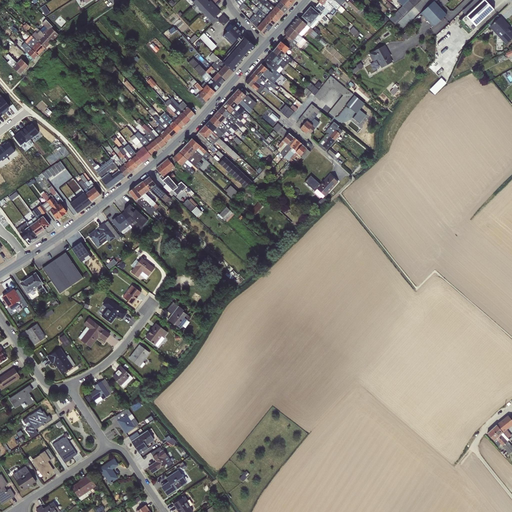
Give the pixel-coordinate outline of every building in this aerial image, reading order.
[(205,0),(198,0),(194,4),(203,13),(212,4),(209,1),(208,2),(205,0)] [(263,0),(258,0),(258,1),(279,18),(284,13),(275,6),(274,7),(266,0),(265,2),(263,0)] [(288,9),(278,0),(272,0),(277,4),(275,6),(284,13),(288,9)] [(292,4),(287,0),(278,0),(288,9),(292,4)] [(329,12),(333,7),(325,0),(316,0),(319,3),(315,7),(322,13),(326,9),(328,12),(329,12)] [(334,0),(325,0),(333,7),(336,10),(340,6),(334,0)] [(343,0),(345,1),(363,18),(366,14),(351,0),(343,0)] [(408,0),(407,0),(405,3),(411,9),(414,6),(408,0)] [(485,0),(481,0),(466,15),(458,22),(468,34),(494,9),(485,0)] [(466,15),(481,0),(473,0),(462,11),(466,15)] [(279,18),(258,1),(257,3),(259,4),(256,7),(258,9),(275,23),(279,18)] [(433,1),(420,13),(433,27),(447,14),(433,1)] [(388,2),(385,5),(391,11),(394,7),(388,2)] [(405,3),(403,5),(409,12),(411,9),(405,3)] [(212,4),(203,13),(211,21),(215,17),(220,12),(212,4)] [(45,5),(40,8),(45,16),(50,12),(45,5)] [(312,5),(306,12),(318,22),(321,18),(325,22),(328,19),(322,13),(315,7),(312,5)] [(406,14),(409,12),(403,5),(402,6),(400,8),(406,14)] [(403,17),(406,14),(400,8),(397,11),(403,17)] [(258,9),(255,13),(271,27),(275,23),(258,9)] [(403,17),(397,11),(395,14),(401,19),(403,17)] [(306,12),(300,19),(311,29),(318,22),(306,12)] [(271,27),(255,13),(249,20),(264,36),(271,27)] [(398,22),(401,19),(395,14),(392,16),(398,22)] [(223,15),(218,20),(223,26),(229,20),(223,15)] [(490,25),(500,17),(498,15),(488,23),(490,25)] [(398,22),(392,16),(389,19),(395,25),(398,22)] [(298,17),(290,26),(301,36),(306,31),(314,38),(317,34),(313,30),(311,29),(300,19),(298,17)] [(500,17),(490,25),(489,27),(506,45),(511,38),(511,30),(510,31),(508,29),(509,27),(500,17)] [(42,33),(51,42),(58,34),(51,28),(52,27),(45,20),(42,23),(44,26),(47,28),(42,33)] [(12,25),(10,28),(16,34),(19,31),(12,25)] [(232,26),(227,31),(222,35),(231,44),(237,39),(240,36),(241,34),(239,32),(240,32),(234,25),(232,26)] [(301,36),(290,26),(284,33),(287,36),(286,38),(289,41),(290,39),(292,41),(294,39),(301,45),(306,40),(301,36)] [(353,27),(349,31),(354,36),(356,37),(359,33),(358,32),(353,27)] [(35,32),(31,36),(45,48),(51,42),(42,33),(40,31),(37,34),(35,32)] [(406,31),(400,37),(404,40),(406,38),(407,40),(411,36),(406,31)] [(204,33),(199,37),(212,51),(217,46),(204,33)] [(195,35),(189,40),(192,43),(198,38),(196,36),(195,35)] [(31,36),(24,43),(38,55),(45,48),(31,36)] [(242,38),(234,47),(222,61),(233,72),(240,63),(250,52),(254,47),(251,44),(243,37),(242,38)] [(285,37),(277,47),(285,54),(289,49),(291,50),(295,46),(289,41),(286,38),(285,37)] [(38,55),(24,43),(21,46),(24,49),(25,50),(24,51),(25,52),(24,54),(32,61),(38,55)] [(372,51),(368,53),(373,61),(377,60),(381,68),(393,62),(390,57),(391,56),(385,45),(373,51),(372,51)] [(277,47),(272,52),(287,63),(294,69),(298,64),(291,58),(285,54),(277,47)] [(10,52),(8,54),(24,70),(28,66),(15,53),(13,55),(12,53),(10,52)] [(272,52),(264,61),(278,72),(279,73),(287,63),(272,52)] [(217,73),(225,80),(233,72),(222,61),(213,53),(209,57),(214,63),(211,66),(213,69),(217,73)] [(24,70),(8,54),(6,56),(10,60),(7,62),(20,75),(24,70)] [(208,74),(206,71),(193,58),(188,62),(194,68),(205,81),(204,82),(215,92),(221,86),(213,78),(208,74)] [(264,61),(257,68),(262,74),(270,81),(273,83),(278,78),(276,75),(278,72),(264,61)] [(205,81),(194,68),(191,71),(201,82),(200,82),(202,84),(200,86),(211,97),(215,92),(204,82),(205,81)] [(257,68),(253,73),(262,80),(269,85),(274,89),(277,86),(273,83),(270,81),(262,74),(257,68)] [(217,73),(213,78),(221,86),(225,80),(217,73)] [(262,80),(253,73),(250,76),(261,86),(262,85),(265,87),(267,88),(269,85),(262,80)] [(250,76),(245,82),(259,94),(265,87),(262,85),(261,86),(250,76)] [(330,76),(314,96),(320,100),(331,86),(343,95),(329,112),(326,116),(334,121),(335,122),(338,120),(335,117),(353,94),(330,76)] [(149,77),(146,79),(148,81),(147,81),(152,88),(156,84),(151,78),(150,79),(149,77)] [(441,79),(430,90),(434,95),(445,84),(441,79)] [(127,80),(124,83),(131,92),(134,89),(127,80)] [(197,82),(194,86),(197,88),(200,92),(195,97),(203,105),(211,97),(200,86),(197,82)] [(310,83),(302,92),(308,97),(311,93),(314,95),(318,90),(310,83)] [(393,88),(390,92),(393,96),(399,89),(397,88),(398,87),(397,86),(399,85),(396,83),(392,87),(393,88)] [(505,86),(500,90),(504,94),(509,90),(505,86)] [(281,87),(277,91),(284,97),(286,94),(288,97),(290,94),(281,87)] [(243,88),(241,91),(246,96),(247,95),(248,95),(249,94),(243,88)] [(246,96),(241,91),(238,89),(234,93),(249,107),(254,101),(248,95),(247,95),(246,96)] [(234,93),(230,98),(240,107),(242,105),(250,112),(252,110),(252,109),(249,107),(234,93)] [(0,94),(0,106),(3,111),(5,113),(8,110),(7,108),(10,107),(0,95),(0,94)] [(172,98),(170,99),(174,104),(190,120),(195,115),(183,101),(179,105),(172,98)] [(230,98),(226,102),(243,118),(245,120),(246,119),(241,114),(244,111),(240,107),(230,98)] [(169,99),(165,103),(166,104),(186,124),(190,120),(174,104),(170,99),(169,99)] [(226,102),(222,106),(239,122),(243,118),(226,102)] [(166,104),(165,103),(164,103),(162,105),(164,107),(173,117),(171,119),(181,129),(186,124),(166,104)] [(96,108),(94,110),(101,116),(105,113),(99,107),(99,108),(96,104),(94,106),(96,108)] [(285,104),(280,111),(288,118),(294,111),(285,104)] [(311,104),(298,120),(303,124),(317,109),(311,104)] [(222,106),(218,111),(233,125),(235,123),(241,128),(243,126),(239,122),(222,106)] [(303,124),(300,129),(306,134),(307,131),(310,134),(319,123),(314,118),(320,111),(317,109),(303,124)] [(218,111),(213,116),(232,133),(233,133),(235,131),(236,132),(238,130),(233,125),(218,111)] [(181,129),(171,119),(165,112),(160,116),(161,118),(177,133),(181,129)] [(177,133),(161,118),(159,120),(155,116),(153,118),(159,124),(172,137),(177,133)] [(213,116),(209,120),(224,133),(226,131),(229,135),(232,133),(213,116)] [(158,135),(154,131),(153,129),(152,131),(144,124),(143,125),(139,122),(141,120),(139,118),(137,121),(142,127),(161,148),(166,143),(158,135)] [(209,120),(205,125),(219,138),(224,133),(209,120)] [(334,121),(325,131),(327,134),(335,140),(342,131),(337,127),(339,125),(335,122),(334,121)] [(277,123),(273,128),(277,132),(282,127),(277,123)] [(28,125),(22,130),(30,139),(39,133),(32,124),(29,126),(28,125)] [(172,137),(159,124),(157,126),(158,127),(161,130),(161,132),(158,135),(166,143),(172,137)] [(205,125),(195,135),(208,147),(211,144),(213,145),(216,142),(235,160),(239,156),(219,138),(205,125)] [(161,148),(142,127),(141,128),(144,131),(143,132),(146,134),(143,137),(156,152),(161,148)] [(282,127),(277,132),(280,135),(285,130),(282,127)] [(75,128),(68,134),(71,137),(77,131),(75,128)] [(22,130),(14,136),(20,145),(25,142),(26,143),(30,139),(22,130)] [(285,130),(280,135),(284,139),(289,133),(285,130)] [(143,137),(138,132),(135,135),(136,137),(151,156),(156,152),(143,137)] [(279,147),(277,150),(280,152),(285,147),(293,137),(289,133),(284,139),(278,146),(279,147)] [(327,134),(317,145),(325,151),(335,140),(327,134)] [(136,137),(132,140),(140,151),(136,154),(142,163),(151,156),(136,137)] [(293,137),(285,147),(287,149),(282,154),(284,157),(298,141),(293,137)] [(192,138),(188,143),(203,157),(206,160),(210,155),(192,138)] [(284,157),(288,161),(289,160),(302,145),(298,141),(284,157)] [(5,143),(0,146),(0,148),(7,157),(15,151),(8,142),(6,144),(5,143)] [(188,143),(179,152),(193,165),(198,169),(203,164),(199,161),(203,157),(188,143)] [(128,144),(124,148),(138,166),(142,163),(136,154),(128,144)] [(302,145),(289,160),(293,164),(297,160),(295,158),(296,156),(300,159),(301,157),(304,159),(310,152),(302,145)] [(133,170),(118,149),(116,146),(113,149),(120,158),(119,159),(129,173),(133,170)] [(121,147),(118,149),(133,170),(138,166),(124,148),(123,149),(121,147)] [(331,148),(327,153),(333,158),(336,154),(331,148)] [(224,159),(219,163),(245,188),(250,184),(252,181),(218,150),(216,153),(220,158),(221,157),(224,159)] [(193,165),(179,152),(173,158),(192,175),(195,172),(190,167),(193,165)] [(129,173),(119,159),(115,154),(110,158),(111,158),(125,177),(129,173)] [(125,177),(111,158),(100,167),(98,165),(95,163),(89,156),(86,158),(109,188),(125,177)] [(175,167),(168,158),(156,168),(161,174),(163,176),(175,167)] [(49,169),(48,169),(42,173),(47,179),(53,175),(54,176),(65,168),(60,161),(49,169)] [(265,168),(259,175),(263,178),(269,171),(265,168)] [(82,180),(96,198),(100,195),(92,184),(93,184),(91,180),(88,182),(82,174),(79,177),(82,180)] [(182,191),(186,187),(181,182),(176,185),(171,179),(168,176),(168,175),(165,178),(163,176),(161,174),(159,176),(159,178),(166,184),(172,190),(177,195),(181,190),(182,191)] [(317,188),(317,189),(325,196),(338,182),(330,175),(321,185),(311,175),(304,182),(314,190),(316,187),(317,188)] [(148,177),(143,181),(150,190),(151,189),(163,200),(167,195),(157,185),(148,177)] [(252,181),(250,184),(252,186),(258,179),(256,177),(252,181)] [(96,198),(82,180),(78,182),(84,190),(83,191),(85,193),(91,202),(96,198)] [(150,190),(143,181),(135,187),(141,196),(151,206),(155,209),(159,206),(145,193),(150,190)] [(172,190),(166,184),(163,186),(170,192),(172,190)] [(231,185),(225,191),(227,193),(226,194),(231,198),(237,192),(231,185)] [(56,193),(51,186),(48,188),(53,195),(56,193)] [(151,206),(141,196),(135,187),(129,192),(135,201),(142,207),(145,204),(149,208),(151,206)] [(317,189),(314,192),(321,199),(322,198),(323,198),(325,196),(317,189)] [(62,216),(47,196),(44,191),(40,194),(46,202),(42,205),(47,211),(48,212),(50,211),(57,219),(59,218),(62,216)] [(16,192),(9,197),(11,201),(19,195),(16,192)] [(85,193),(77,198),(84,207),(91,202),(85,193)] [(50,194),(47,196),(62,216),(65,214),(65,213),(67,212),(60,202),(58,204),(50,194)] [(77,198),(70,204),(77,213),(84,207),(77,198)] [(188,199),(184,203),(197,217),(202,212),(196,206),(197,205),(191,198),(189,200),(188,199)] [(318,205),(315,208),(317,210),(325,201),(323,198),(322,198),(321,199),(316,204),(318,205)] [(258,202),(251,211),(255,215),(263,206),(258,202)] [(47,211),(42,205),(42,204),(32,212),(35,217),(44,229),(50,225),(42,215),(47,211)] [(148,220),(130,204),(124,210),(126,213),(124,214),(123,213),(122,214),(132,227),(136,232),(148,220)] [(218,213),(217,214),(224,221),(225,220),(226,220),(227,221),(234,214),(226,207),(220,214),(218,213)] [(289,211),(285,213),(293,222),(292,222),(298,227),(300,224),(302,218),(293,216),(289,211)] [(117,217),(112,221),(121,232),(122,233),(124,233),(132,227),(122,214),(118,217),(117,217)] [(35,217),(27,223),(36,235),(44,229),(35,217)] [(165,219),(162,222),(168,228),(171,224),(165,219)] [(108,221),(104,224),(115,238),(117,240),(120,237),(108,221)] [(36,235),(27,223),(27,222),(16,229),(25,240),(28,238),(30,240),(36,235)] [(109,242),(115,238),(104,224),(98,228),(99,229),(95,232),(94,231),(89,236),(97,246),(107,239),(109,242)] [(80,242),(72,248),(81,262),(85,260),(84,258),(89,254),(81,242),(81,243),(80,242)] [(60,293),(83,278),(65,253),(43,268),(60,293)] [(257,255),(249,263),(252,266),(260,258),(257,255)] [(154,268),(141,258),(138,261),(134,267),(130,272),(138,278),(140,274),(143,271),(148,275),(154,268)] [(43,284),(35,273),(21,283),(28,294),(36,288),(40,294),(42,296),(47,293),(42,284),(43,284)] [(141,292),(132,285),(122,297),(132,304),(141,292)] [(14,291),(13,289),(2,296),(9,307),(11,310),(22,303),(24,307),(28,305),(24,299),(21,301),(14,291)] [(18,289),(14,291),(21,301),(24,299),(18,289)] [(126,313),(107,298),(102,304),(107,308),(101,316),(111,323),(117,315),(122,319),(126,313)] [(184,310),(173,302),(166,310),(171,314),(168,319),(174,325),(175,324),(181,328),(187,320),(188,321),(191,317),(183,311),(184,310)] [(54,313),(52,310),(39,318),(40,321),(54,313)] [(110,334),(88,318),(83,324),(86,327),(78,338),(90,348),(99,336),(105,341),(110,334)] [(156,323),(145,337),(158,347),(164,338),(168,332),(156,323)] [(46,337),(37,324),(26,331),(34,344),(46,337)] [(143,362),(150,353),(139,345),(129,358),(142,368),(145,364),(143,362)] [(66,357),(61,348),(47,357),(52,363),(54,362),(62,374),(75,365),(68,355),(66,357)] [(113,377),(124,388),(133,378),(121,366),(118,369),(119,371),(113,377)] [(0,387),(1,389),(20,376),(14,368),(0,377),(0,387)] [(113,391),(105,379),(94,386),(96,389),(90,393),(96,403),(113,391)] [(32,390),(29,386),(9,399),(15,408),(25,401),(28,405),(34,401),(33,400),(31,397),(28,393),(32,390)] [(115,416),(117,420),(130,412),(127,408),(115,416)] [(44,424),(52,419),(49,415),(47,417),(43,411),(42,412),(40,409),(30,415),(27,417),(27,418),(23,420),(28,428),(26,430),(31,438),(38,433),(35,430),(43,425),(45,424),(44,424)] [(130,412),(117,420),(126,433),(135,427),(133,424),(137,421),(130,412)] [(511,420),(508,415),(496,425),(503,432),(506,429),(511,424),(511,420)] [(496,425),(491,429),(511,452),(511,451),(511,446),(507,441),(509,439),(508,438),(503,432),(496,425)] [(491,429),(487,433),(498,446),(500,444),(509,454),(511,452),(491,429)] [(506,429),(503,432),(508,438),(511,435),(506,429)] [(148,430),(131,441),(140,454),(148,448),(146,445),(154,440),(148,430)] [(65,437),(53,445),(64,463),(65,462),(64,462),(72,457),(77,454),(76,454),(69,444),(68,444),(67,442),(71,440),(69,441),(67,438),(68,437),(66,433),(63,435),(65,437)] [(176,442),(172,438),(171,439),(167,441),(167,443),(169,444),(168,445),(171,447),(171,446),(172,447),(176,442)] [(2,444),(8,453),(11,452),(5,443),(2,444)] [(151,453),(153,456),(162,450),(160,447),(151,453)] [(32,460),(44,476),(53,470),(47,462),(54,457),(48,448),(39,454),(40,455),(32,460)] [(148,467),(152,473),(167,463),(168,465),(172,463),(167,456),(163,449),(162,450),(153,456),(152,457),(156,462),(148,467)] [(118,465),(114,459),(99,468),(110,484),(118,478),(112,469),(118,465)] [(23,490),(35,482),(29,472),(28,473),(24,468),(12,475),(23,490)] [(161,486),(167,495),(187,482),(183,478),(184,476),(183,474),(181,474),(178,470),(166,478),(168,482),(161,486)] [(0,501),(2,504),(14,496),(10,488),(7,490),(4,487),(8,485),(1,474),(0,474),(0,501)] [(96,486),(89,475),(79,481),(79,483),(77,485),(76,484),(71,487),(80,501),(88,496),(88,495),(91,492),(90,490),(96,486)] [(185,496),(173,504),(178,511),(191,511),(193,511),(186,501),(188,500),(185,496)] [(41,506),(36,510),(37,511),(57,511),(59,511),(53,502),(43,509),(41,506)]
